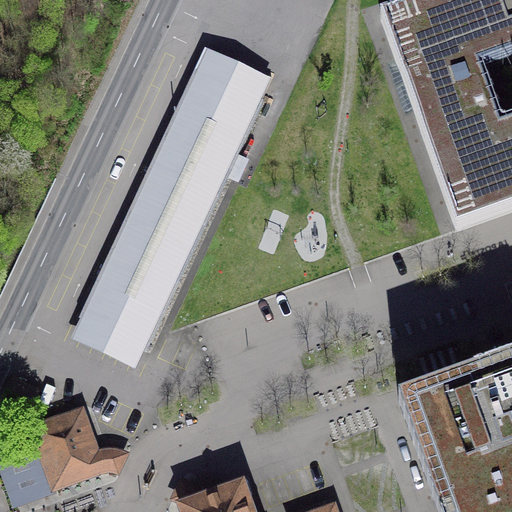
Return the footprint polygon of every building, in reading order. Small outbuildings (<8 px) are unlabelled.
[(511,0),(433,0),(380,19),(423,137),(456,232),(511,212),(511,0)] [(138,196),(80,321),(144,351),(261,101),(197,71),(138,196)] [(511,511),(511,361),(398,402),(432,493),(438,511),(511,511)] [(36,432),(56,489),(80,481),(100,474),(104,472),(109,473),(116,476),(126,453),(116,449),(108,448),(100,449),(92,452),(83,428),(79,417),(36,432)] [(246,511),(239,492),(207,503),(205,499),(204,495),(200,492),(195,489),(183,483),(172,505),(185,511),(246,511)]
